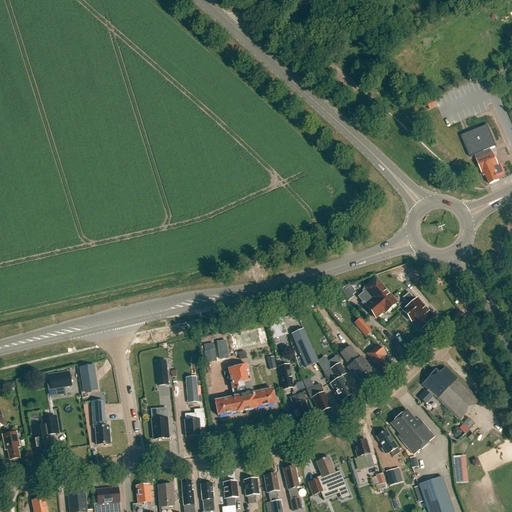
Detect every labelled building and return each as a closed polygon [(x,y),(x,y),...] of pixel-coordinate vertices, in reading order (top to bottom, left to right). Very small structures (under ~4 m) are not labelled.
[(487,126),(460,137),(469,159),(475,156),(477,160),(476,161),(481,173),(484,172),(489,185),(498,182),(496,176),(502,173),(499,166),(497,166),(492,154),(491,155),(489,150),(496,148),(487,126)] [(398,274),(406,283),(411,278),(402,269),(398,274)] [(364,293),(358,297),(363,303),(362,304),(366,309),(367,308),(376,318),(384,311),(385,313),(397,303),(376,279),(365,289),(363,291),(364,293)] [(345,288),(339,293),(348,303),(354,298),(345,288)] [(403,298),(410,305),(403,311),(407,315),(406,319),(409,321),(412,321),(414,319),(422,328),(434,318),(417,299),(416,300),(409,292),(403,298)] [(372,332),(360,318),(353,324),(365,338),(372,332)] [(291,334),(306,367),(317,362),(302,329),(291,334)] [(340,353),(349,365),(347,367),(362,387),(376,376),(361,356),(359,357),(350,346),(340,353)] [(382,357),(385,355),(377,346),(367,354),(381,371),(389,365),(382,357)] [(273,358),(267,359),(269,371),(275,370),(273,358)] [(323,374),(334,394),(338,401),(340,399),(341,400),(352,393),(342,377),(346,374),(339,363),(331,369),(323,374)] [(228,369),(233,397),(214,401),(218,415),(237,411),(237,412),(256,409),(256,408),(275,404),(272,389),(253,393),(247,365),(228,369)] [(278,367),(283,391),(293,389),(289,365),(278,367)] [(98,391),(94,366),(79,368),(83,393),(98,391)] [(435,371),(422,385),(460,421),(479,401),(444,368),(438,374),(435,371)] [(71,387),(69,374),(48,378),(51,390),(71,387)] [(159,400),(172,399),(171,378),(158,378),(159,400)] [(197,397),(195,380),(186,381),(188,398),(197,397)] [(324,392),(322,388),(320,384),(307,390),(311,398),(312,398),(319,414),(331,408),(324,392)] [(295,412),(294,412),(296,417),(297,416),(299,422),(311,417),(304,401),(299,403),(296,396),(291,398),(294,405),(293,406),(295,412)] [(110,444),(109,427),(106,427),(105,422),(106,422),(105,415),(104,402),(91,403),(93,429),(95,429),(96,445),(110,444)] [(401,436),(399,437),(403,442),(402,442),(414,456),(435,438),(419,419),(416,422),(406,410),(390,424),(401,436)] [(195,414),(186,415),(187,421),(184,421),(186,438),(201,437),(199,419),(196,420),(195,414)] [(33,439),(35,438),(38,455),(51,453),(48,436),(59,434),(56,416),(42,419),(43,426),(31,428),(33,439)] [(151,420),(153,441),(169,439),(167,419),(151,420)] [(17,431),(3,434),(6,449),(8,448),(10,459),(19,457),(17,446),(20,446),(17,431)] [(376,437),(384,449),(383,450),(385,454),(387,453),(388,454),(391,452),(393,457),(400,452),(398,448),(386,431),(376,437)] [(358,440),(355,441),(355,443),(353,443),(357,458),(363,456),(367,468),(373,466),(365,439),(359,441),(358,440)] [(465,455),(453,457),(455,484),(468,483),(465,455)] [(323,478),(318,480),(308,484),(313,497),(331,489),(326,478),(335,474),(328,457),(317,462),(323,478)] [(410,460),(412,470),(419,469),(416,459),(410,460)] [(297,487),(300,487),(298,478),(297,478),(294,467),(284,469),(286,477),(285,477),(288,490),(288,489),(291,499),(294,511),(303,509),(297,487)] [(393,471),(386,473),(390,487),(397,485),(393,471)] [(264,476),(265,486),(266,493),(267,493),(269,502),(271,511),(282,511),(281,500),(278,500),(276,491),(279,490),(276,474),(264,476)] [(373,487),(377,486),(378,491),(387,489),(385,484),(383,474),(375,476),(376,477),(370,479),(373,487)] [(250,478),(250,480),(244,480),(245,496),(247,496),(248,504),(256,503),(255,495),(258,494),(257,479),(254,480),(254,478),(250,478)] [(453,511),(442,478),(419,486),(427,511),(453,511)] [(229,481),(229,482),(222,483),(224,498),(226,498),(227,507),(235,506),(234,498),(238,498),(236,481),(233,482),(233,480),(229,481)] [(191,481),(181,482),(183,511),(195,511),(195,506),(194,491),(193,491),(193,490),(192,490),(191,481)] [(203,511),(214,511),(213,499),(212,483),(201,484),(202,499),(203,499),(203,511)] [(149,484),(135,486),(138,504),(152,502),(149,484)] [(173,484),(157,485),(158,507),(174,506),(173,484)] [(106,511),(106,505),(112,504),(113,511),(114,511),(120,511),(119,503),(120,503),(119,488),(96,491),(98,505),(100,505),(100,511),(106,511)] [(83,492),(67,494),(68,511),(91,511),(92,510),(85,511),(83,492)] [(45,511),(43,499),(32,501),(34,511),(45,511)]
